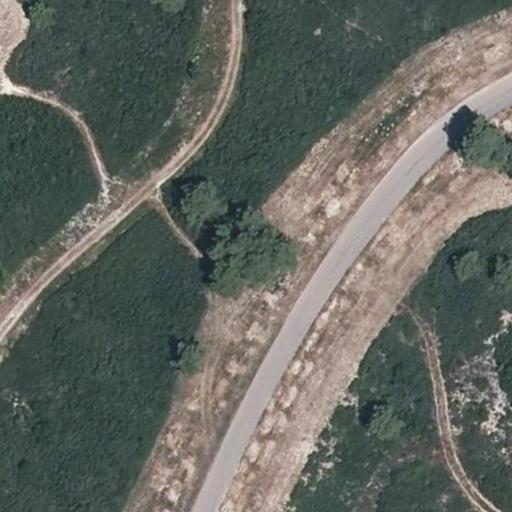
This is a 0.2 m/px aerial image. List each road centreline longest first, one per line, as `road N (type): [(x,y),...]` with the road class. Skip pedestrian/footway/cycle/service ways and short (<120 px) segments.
road 1 (residential): [(204,511),(254,401),(329,268),(441,132),(511,94)]
road 2 (track): [(0,330),(63,261),(215,131),(236,0)]
road 3 (track): [(329,268),(437,365),(447,443),(482,511)]
